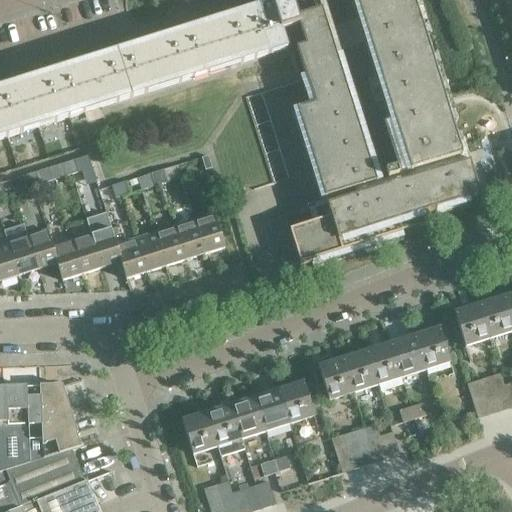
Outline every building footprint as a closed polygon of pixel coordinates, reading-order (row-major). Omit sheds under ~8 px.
[(0,139),(286,49),(280,32),(299,25),(290,0),(273,0),(270,1),(272,8),(0,93),(0,139)] [(356,0),(405,162),(370,173),(320,12),(297,19),(299,25),(306,47),(297,50),(298,56),(315,108),(300,113),(319,175),(316,176),(324,201),(283,214),(300,266),(311,262),(313,269),(404,240),(402,233),(426,226),(430,224),(427,213),(435,211),(437,218),(470,207),(468,200),(480,197),(469,162),(463,164),(444,104),(411,0),(356,0)] [(207,156),(201,158),(205,171),(211,169),(207,156)] [(73,161),(67,163),(70,175),(77,173),(73,161)] [(70,175),(67,163),(48,169),(52,181),(70,175)] [(166,169),(157,172),(160,185),(166,183),(179,179),(175,167),(166,169)] [(48,169),(35,173),(38,185),(39,186),(52,182),(52,181),(48,169)] [(154,187),(160,185),(157,172),(136,179),(140,191),(154,187)] [(35,173),(27,175),(31,187),(38,185),(35,173)] [(31,187),(27,175),(22,177),(26,189),(31,187)] [(124,183),(111,186),(115,199),(127,195),(124,183)] [(193,221),(204,255),(224,249),(213,215),(193,221)] [(184,261),(204,255),(193,221),(174,227),(184,261)] [(36,271),(26,237),(22,226),(3,232),(6,243),(17,277),(36,271)] [(165,267),(184,261),(174,227),(154,234),(165,267)] [(120,263),(115,246),(109,229),(90,235),(100,269),(120,263)] [(45,231),(26,237),(36,271),(56,265),(51,248),(45,231)] [(154,234),(134,240),(145,273),(165,267),(154,234)] [(81,275),(100,269),(90,235),(70,241),(81,275)] [(125,280),(145,273),(134,240),(115,246),(120,263),(125,280)] [(61,281),(81,275),(70,241),(51,248),(56,265),(61,281)] [(0,282),(17,277),(6,243),(0,245),(0,282)] [(511,329),(511,294),(502,298),(511,329)] [(489,340),(511,333),(511,329),(502,298),(478,306),(489,340)] [(465,348),(489,340),(478,306),(454,313),(465,348)] [(414,337),(425,371),(449,364),(439,329),(414,337)] [(401,379),(425,371),(414,337),(390,345),(401,379)] [(390,345),(366,352),(377,387),(401,379),(390,345)] [(352,394),(377,387),(366,352),(342,360),(352,394)] [(328,402),(352,394),(342,360),(318,368),(328,402)] [(499,413),(510,410),(503,387),(500,375),(489,379),(499,413)] [(488,417),(499,413),(489,379),(478,382),(488,417)] [(475,413),(477,420),(488,417),(478,382),(467,386),(475,413)] [(278,391),(289,426),(313,418),(303,384),(278,391)] [(510,410),(511,409),(511,384),(503,387),(510,410)] [(39,390),(38,390),(41,461),(71,452),(79,449),(75,436),(77,435),(61,387),(40,388),(39,390)] [(0,474),(5,473),(41,461),(38,390),(27,390),(26,389),(0,389),(0,474)] [(264,434),(289,426),(278,391),(254,399),(264,434)] [(254,399),(230,407),(240,441),(264,434),(254,399)] [(410,408),(414,420),(425,417),(421,405),(410,408)] [(243,451),(240,441),(230,407),(205,414),(216,449),(219,458),(243,451)] [(401,424),(414,420),(410,408),(398,412),(401,424)] [(455,428),(477,420),(475,413),(453,420),(455,428)] [(192,456),(216,449),(205,414),(181,422),(192,456)] [(364,430),(367,442),(375,465),(386,461),(379,438),(375,427),(364,430)] [(375,465),(367,442),(364,430),(352,434),(363,468),(375,465)] [(352,472),(363,468),(352,434),(341,437),(352,472)] [(379,438),(386,461),(398,457),(391,435),(379,438)] [(340,476),(352,472),(341,437),(330,441),(340,476)] [(71,452),(41,461),(5,473),(19,507),(32,502),(33,504),(84,484),(71,452)] [(273,462),(277,474),(289,470),(285,458),(273,462)] [(265,477),(277,474),(273,462),(262,465),(265,477)] [(0,511),(20,511),(19,507),(5,473),(0,474),(0,511)] [(97,511),(86,483),(84,484),(33,504),(32,502),(19,507),(20,511),(97,511)] [(222,511),(235,511),(227,484),(215,487),(222,511)] [(227,484),(235,511),(248,511),(242,491),(231,495),(227,484)] [(254,488),(261,510),(274,506),(267,484),(254,488)] [(209,511),(222,511),(215,487),(203,491),(209,511)] [(254,511),(261,510),(254,488),(242,491),(248,511),(254,511)]
